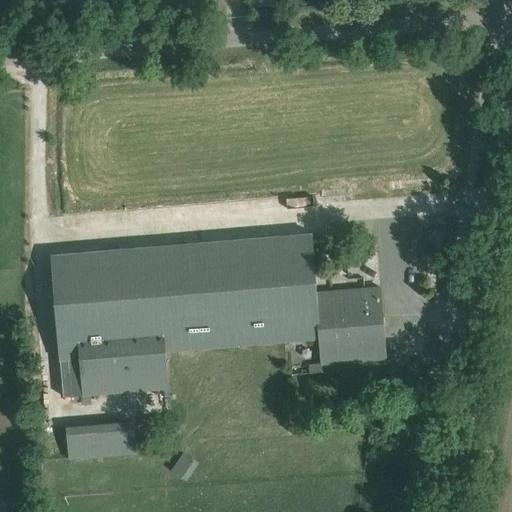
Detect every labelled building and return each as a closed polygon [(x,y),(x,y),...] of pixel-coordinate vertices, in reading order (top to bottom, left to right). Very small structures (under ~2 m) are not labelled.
[(311,234),(53,255),(61,361),(80,359),(83,395),(168,388),(164,353),(319,339),(316,293),(311,234)] [(386,359),(380,287),(316,293),(319,339),(321,364),(366,361),(386,359)] [(65,426),(68,459),(136,453),(133,421),(65,426)] [(391,421),(381,422),(381,432),(392,431),(391,421)] [(184,452),(173,469),(188,479),(200,462),(184,452)]
